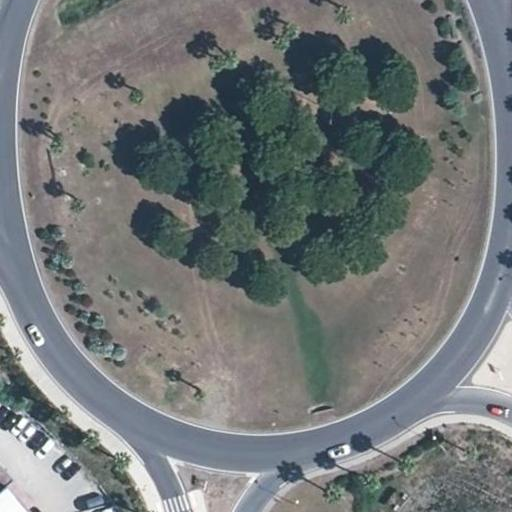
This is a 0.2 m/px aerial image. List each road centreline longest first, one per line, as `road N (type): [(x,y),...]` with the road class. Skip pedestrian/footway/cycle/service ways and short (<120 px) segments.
road 1 (primary): [(16,271),(48,337),(92,388),(134,420)]
road 2 (primary): [(134,420),(215,447),(294,450)]
road 3 (primary): [(413,401),(465,340),(498,268)]
road 4 (primary): [(294,450),(350,435),(413,401)]
